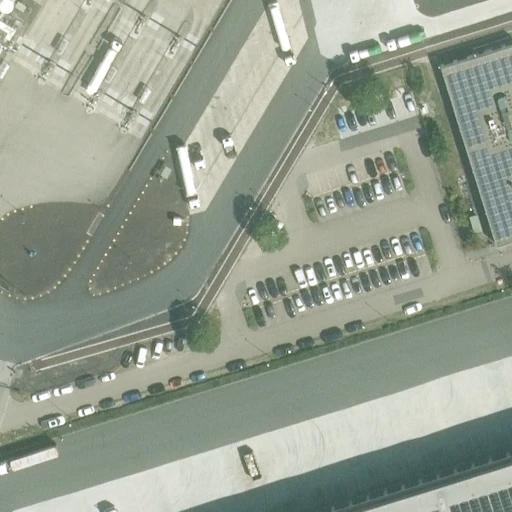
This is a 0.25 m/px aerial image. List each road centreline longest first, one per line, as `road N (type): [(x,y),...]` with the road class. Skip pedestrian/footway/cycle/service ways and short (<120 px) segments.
road 1 (unknown): [(0,484),(36,460),(511,319)]
road 2 (unclassified): [(0,423),(511,266)]
